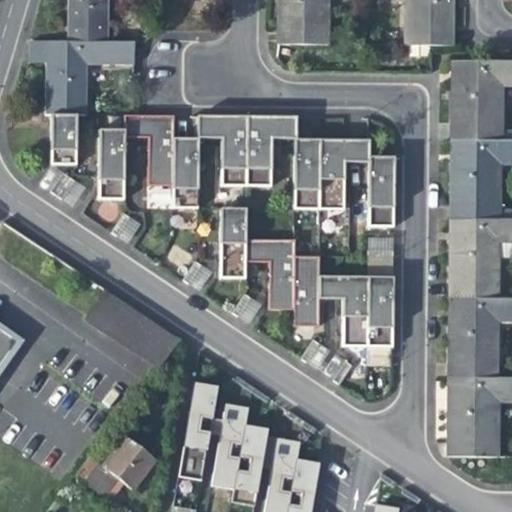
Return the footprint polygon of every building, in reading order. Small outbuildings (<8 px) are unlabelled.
[(62,0),(63,5),(63,45),(101,46),(102,0),(62,0)] [(320,0),(274,0),(274,4),(274,48),(320,49),(320,0)] [(401,0),(401,49),(448,50),(449,5),(448,0),(401,0)] [(129,47),(101,46),(63,45),(26,44),(25,67),(42,68),(42,84),(42,118),(47,118),(72,119),(81,119),(81,68),(129,69),(129,47)] [(448,104),(448,145),(495,146),(496,88),(511,88),(511,65),(448,65),(448,104)] [(72,169),(72,119),(47,118),(46,149),(46,169),(72,169)] [(168,190),(168,157),(169,157),(169,142),(169,119),(120,119),(120,134),(120,141),(144,142),(143,180),(143,189),(168,190)] [(217,142),(217,120),(210,120),(200,120),(200,142),(217,142)] [(267,143),(267,120),(217,120),(217,142),(216,190),(267,190),(267,143)] [(284,143),(284,121),(278,120),(267,120),(267,143),(284,143)] [(120,141),(120,134),(95,133),(94,180),(94,203),(119,204),(120,141)] [(193,212),(194,142),(192,142),(187,142),(187,157),(169,157),(168,157),(168,190),(168,212),(193,212)] [(179,142),(169,142),(169,157),(187,157),(187,142),(179,142)] [(297,143),(290,143),(289,213),(339,214),(340,166),(340,143),(314,143),(314,158),(297,158),(297,143)] [(314,158),(314,143),(309,143),(297,143),(297,158),(314,158)] [(356,166),(356,144),(346,144),(340,143),(340,166),(356,166)] [(511,145),(495,146),(448,145),(447,174),(447,225),(494,225),(495,168),(511,167),(511,145)] [(207,158),(207,150),(195,150),(195,158),(207,158)] [(389,231),(389,161),(379,161),(364,161),(364,166),(363,231),(381,231),(389,231)] [(46,195),(59,177),(48,169),(36,188),(46,195)] [(52,199),(65,180),(59,176),(59,177),(46,195),(52,199)] [(70,184),(65,180),(52,199),(58,203),(70,184)] [(68,210),(81,192),(70,184),(58,203),(68,210)] [(241,243),(241,212),(216,212),(215,260),(215,282),(240,282),(241,266),(241,243)] [(113,240),(125,221),(119,217),(107,236),(113,240)] [(136,228),(125,221),(113,240),(124,247),(136,228)] [(511,225),(494,225),(447,225),(446,259),(446,303),(494,304),(494,247),(511,247),(511,225)] [(389,248),(389,241),(364,241),(364,254),(388,254),(389,248)] [(290,260),(290,244),(241,243),(241,266),(265,266),(265,287),(264,313),(289,314),(290,260)] [(314,303),(315,280),(315,260),(290,260),(289,314),(289,330),(314,330),(314,317),(314,303)] [(184,287),(197,269),(191,265),(179,283),(184,287)] [(388,268),(363,268),(363,281),(388,281),(388,268)] [(195,295),(207,276),(197,269),(184,287),(189,291),(195,295)] [(338,303),(338,280),(315,280),(314,303),(338,303)] [(388,351),(388,296),(363,296),(363,281),(338,280),(338,303),(338,322),(337,350),(355,351),(388,351)] [(388,289),(388,281),(363,281),(363,296),(388,296),(388,289)] [(83,313),(81,316),(156,365),(175,340),(100,288),(83,313)] [(233,320),(246,301),(240,298),(228,316),(233,320)] [(257,309),(246,301),(233,320),(239,324),(244,327),(257,309)] [(493,326),(511,326),(511,304),(494,304),(446,303),(446,331),(445,382),(493,383),(493,326)] [(156,365),(81,316),(76,323),(150,373),(156,365)] [(10,339),(1,333),(0,334),(0,380),(22,347),(10,339)] [(302,366),(314,347),(309,343),(296,362),(302,366)] [(312,373),(325,355),(314,347),(302,366),(312,373)] [(329,384),(341,365),(330,358),(318,376),(322,379),(329,384)] [(334,387),(347,369),(341,365),(329,384),(334,387)] [(492,406),(511,405),(511,382),(493,383),(445,382),(445,412),(445,461),(492,462),(492,406)] [(203,391),(191,389),(175,481),(197,485),(213,392),(203,391)] [(232,410),(223,408),(209,492),(230,494),(245,412),(232,410)] [(258,433),(241,430),(230,494),(228,508),(252,511),(263,433),(258,433)] [(106,490),(112,482),(126,493),(151,462),(121,440),(98,470),(94,467),(79,485),(99,499),(106,490)] [(279,444),(272,443),(262,511),(284,511),(294,447),(279,444)] [(314,468),(292,465),(284,511),(306,511),(310,491),(314,468)]
